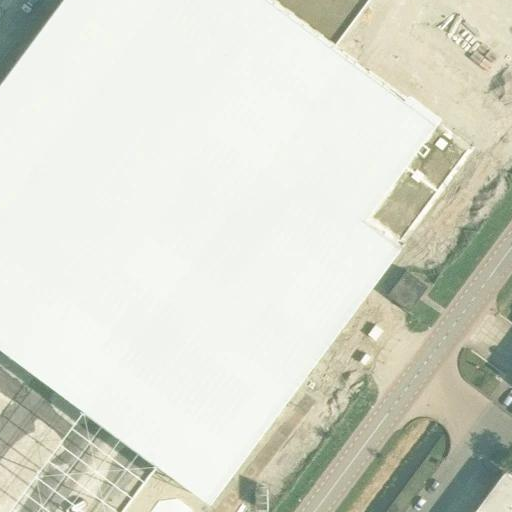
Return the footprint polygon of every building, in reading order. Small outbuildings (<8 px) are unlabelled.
[(0,511),(122,511),(159,463),(211,502),(429,210),(474,149),(383,81),(274,0),(61,0),(0,82),(0,511)] [(511,0),(293,0),(346,36),(362,22),(361,36),(388,68),(417,70),(435,55),(434,67),(429,72),(478,105),(489,96),(490,89),(499,82),(511,90),(511,73),(497,72),(505,61),(508,32),(503,27),(511,19),(511,0)] [(511,120),(508,121),(502,131),(503,146),(511,151),(511,120)] [(407,269),(388,295),(410,311),(429,286),(407,269)] [(511,511),(511,476),(505,471),(474,511),(511,511)]
